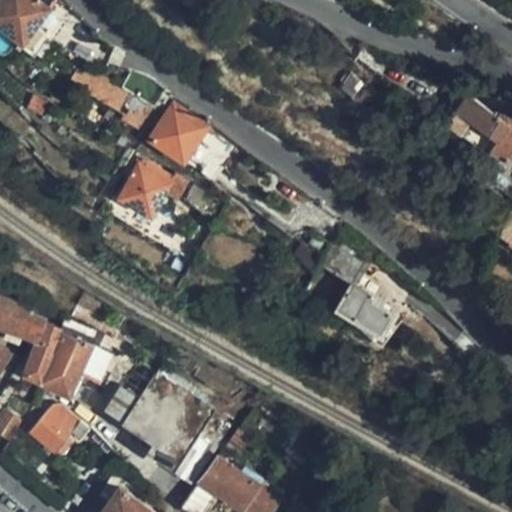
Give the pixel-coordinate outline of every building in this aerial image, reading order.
[(0,0),(0,21),(35,47),(50,28),(43,23),(58,0),(0,0)] [(134,90),(82,59),(77,71),(129,101),(134,90)] [(51,98),(36,90),(29,102),(45,110),(51,98)] [(468,92),(457,108),(470,116),(482,126),(485,122),(500,133),(491,146),(509,158),(511,153),(511,112),(506,107),(501,107),(497,113),(468,92)] [(188,161),(215,122),(176,96),(150,135),(188,161)] [(470,116),(457,108),(446,122),(460,130),(470,116)] [(157,212),(178,174),(151,158),(148,162),(141,158),(121,192),(157,212)] [(511,212),(503,232),(511,238),(511,212)] [(370,252),(338,231),(329,247),(322,259),(354,278),(370,252)] [(399,310),(387,302),(390,296),(358,275),(337,306),(384,333),(399,310)] [(47,319),(40,316),(31,313),(32,306),(0,294),(0,324),(30,335),(38,338),(46,320),(47,319)] [(91,326),(69,316),(62,328),(86,337),(91,326)] [(43,379),(62,328),(46,320),(38,338),(25,369),(43,379)] [(86,337),(62,328),(43,379),(69,392),(78,373),(103,385),(122,351),(86,337)] [(12,351),(0,343),(0,369),(0,370),(12,351)] [(174,465),(212,407),(158,371),(125,420),(154,439),(149,449),(174,465)] [(45,411),(34,402),(15,427),(25,435),(30,429),(55,449),(57,446),(64,451),(71,441),(63,436),(68,429),(78,436),(85,424),(54,400),(45,411)] [(191,476),(233,423),(212,407),(174,465),(191,476)] [(268,511),(280,495),(217,453),(194,482),(180,502),(180,505),(190,511),(206,511),(219,492),(250,511),(268,511)] [(86,511),(156,511),(120,486),(110,498),(99,490),(84,510),(86,511)] [(307,511),(294,503),(288,511),(307,511)]
